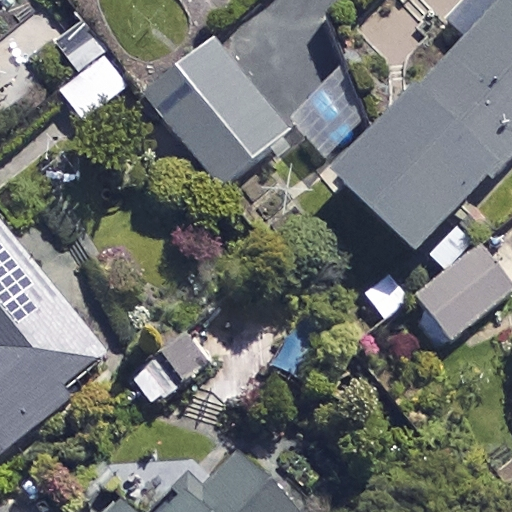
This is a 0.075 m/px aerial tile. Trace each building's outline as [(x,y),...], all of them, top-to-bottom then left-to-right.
[(511,153),(511,0),(496,0),(412,89),(406,84),(320,175),(405,255),(482,174),(487,179),(511,153)] [(285,131),(207,39),(138,98),(216,190),(285,131)] [(125,91),(89,41),(65,58),(79,78),(58,94),(80,124),(125,91)] [(0,451),(108,367),(0,228),(0,451)] [(511,297),(481,250),(412,296),(443,343),(511,297)] [(293,511),(237,454),(203,486),(189,471),(146,511),(132,511),(121,501),(109,511),(293,511)]
